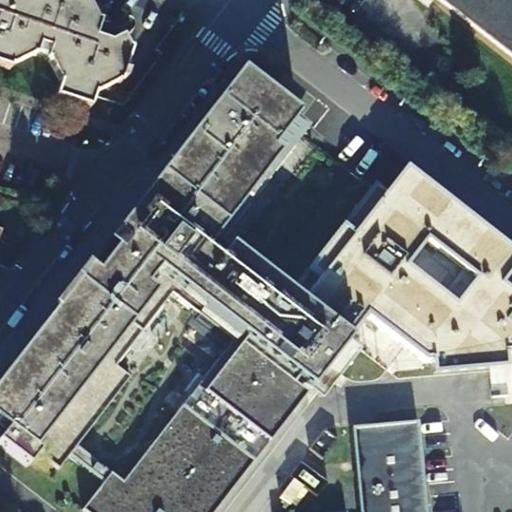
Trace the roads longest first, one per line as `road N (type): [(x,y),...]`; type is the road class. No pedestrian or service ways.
road 1 (residential): [(236,13),(511,222)]
road 2 (residential): [(112,175),(236,13)]
road 3 (residential): [(0,319),(112,175)]
